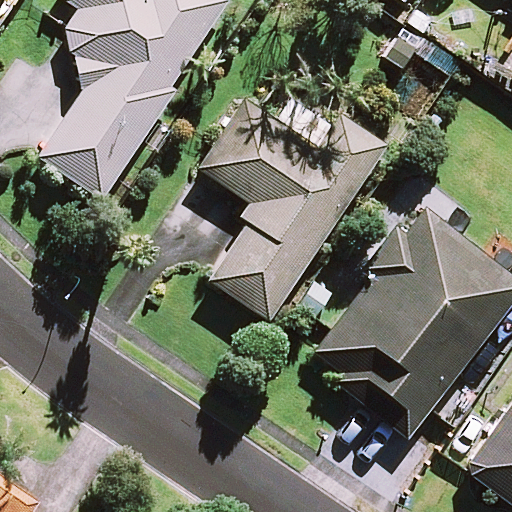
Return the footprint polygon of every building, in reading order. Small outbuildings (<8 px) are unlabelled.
[(175,89),(233,3),(229,0),(68,0),(70,4),(82,12),(68,33),(71,54),(78,59),(85,93),(41,158),(106,201),(180,92),(175,89)] [(379,60),(400,73),(411,55),(439,72),(448,57),(399,27),(379,60)] [(211,283),(272,324),(388,149),(343,119),(322,151),(246,101),(200,171),(252,205),(242,220),(250,225),(211,283)] [(435,413),(511,314),(511,273),(429,210),(409,236),(400,229),(367,271),(376,278),(316,355),(343,376),(337,384),(413,442),(435,413)] [(511,410),(479,455),(472,464),(473,477),(511,505),(511,410)] [(0,511),(36,511),(41,505),(0,476),(0,511)]
